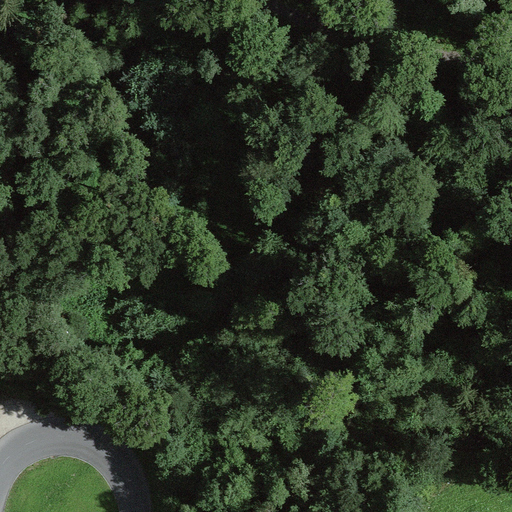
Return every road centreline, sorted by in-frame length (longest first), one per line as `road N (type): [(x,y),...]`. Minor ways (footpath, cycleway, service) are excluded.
road 1 (track): [(261,0),(390,49),(511,69)]
road 2 (tertiary): [(0,468),(43,437),(88,439),(122,466),(135,511)]
